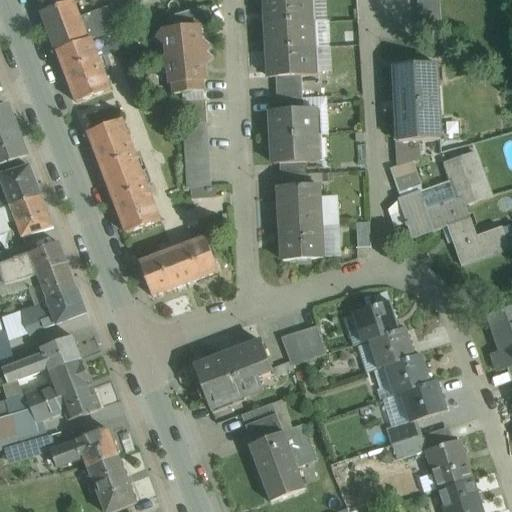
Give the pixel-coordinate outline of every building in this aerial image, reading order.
[(37,0),(43,13),(73,2),(72,2),(71,0),(37,0)] [(308,0),(265,0),(267,25),(310,23),(308,0)] [(439,0),(417,0),(420,38),(442,37),(439,0)] [(73,2),(43,13),(56,49),(87,40),(79,18),(73,2)] [(79,18),(87,40),(92,39),(121,31),(112,6),(79,18)] [(204,8),(169,18),(173,31),(201,28),(201,29),(209,26),(204,8)] [(310,23),(267,25),(268,51),(312,49),(310,23)] [(251,43),(262,42),(261,26),(250,27),(251,43)] [(173,31),(164,32),(158,39),(166,46),(167,57),(167,58),(206,54),(211,48),(203,41),(201,29),(201,28),(173,31)] [(92,39),(57,52),(77,104),(111,91),(92,39)] [(312,49),(268,51),(270,79),(276,79),(301,77),(314,76),(312,49)] [(206,54),(167,58),(167,57),(160,65),(169,72),(170,85),(173,85),(174,95),(204,92),(203,82),(207,81),(206,68),(212,59),(206,54)] [(436,65),(395,67),(399,143),(419,142),(441,141),(436,65)] [(301,77),(276,79),(276,89),(302,87),(301,77)] [(302,87),(276,89),(277,101),(303,99),(302,87)] [(326,98),(303,99),(303,111),(315,110),(316,136),(328,136),(326,98)] [(303,99),(277,101),(278,113),(303,111),(303,99)] [(206,101),(184,102),(185,126),(207,125),(206,101)] [(7,107),(0,109),(0,137),(17,132),(7,107)] [(278,113),(271,113),(273,139),(316,136),(315,110),(303,111),(278,113)] [(88,134),(107,183),(142,170),(123,121),(88,134)] [(207,125),(185,126),(189,189),(193,189),(192,189),(193,189),(211,188),(207,125)] [(17,132),(0,137),(0,166),(26,157),(17,132)] [(316,136),(273,139),(274,165),(281,165),(307,163),(318,163),(316,136)] [(420,152),(419,142),(399,143),(396,143),(396,154),(420,152)] [(420,152),(396,154),(397,167),(413,162),(421,162),(420,152)] [(459,201),(428,212),(421,194),(399,202),(407,224),(406,225),(408,228),(413,241),(448,228),(462,267),(510,249),(503,229),(478,238),(466,206),(491,197),(476,154),(446,165),(459,201)] [(397,167),(390,169),(399,195),(422,187),(413,162),(397,167)] [(307,163),(281,165),(281,176),(307,175),(307,163)] [(30,168),(0,177),(6,196),(0,197),(0,211),(42,198),(30,168)] [(107,183),(126,235),(161,221),(142,170),(107,183)] [(307,175),(281,176),(282,190),(310,188),(310,175),(307,175)] [(211,188),(193,189),(194,199),(215,198),(215,187),(211,188)] [(282,190),(279,190),(281,229),(322,227),(319,188),(310,188),(282,190)] [(42,198),(0,211),(0,233),(10,230),(7,223),(16,219),(23,238),(54,229),(42,198)] [(371,247),(370,224),(357,225),(359,248),(371,247)] [(322,227),(281,229),(283,262),(323,259),(322,227)] [(206,239),(174,251),(187,285),(219,273),(206,239)] [(24,257),(15,260),(23,281),(39,277),(68,266),(59,244),(24,257)] [(21,247),(0,253),(0,266),(15,260),(24,257),(21,247)] [(174,251),(140,264),(153,298),(187,285),(174,251)] [(68,266),(39,277),(23,281),(6,286),(10,295),(42,286),(49,303),(77,292),(68,266)] [(77,292),(49,303),(51,310),(45,312),(43,305),(21,311),(21,312),(30,335),(86,314),(77,292)] [(392,303),(355,315),(364,344),(370,342),(401,332),(392,303)] [(511,308),(489,316),(502,352),(493,355),(499,372),(508,369),(511,367),(511,308)] [(318,326),(306,330),(315,359),(327,356),(318,326)] [(306,330),(294,334),(304,363),(315,359),(306,330)] [(407,330),(401,332),(370,342),(379,371),(386,369),(386,368),(416,359),(416,358),(407,330)] [(294,334),(281,338),(292,366),(304,363),(294,334)] [(73,338),(41,350),(44,356),(16,366),(3,371),(8,384),(15,382),(21,381),(28,378),(49,370),(50,372),(82,360),(73,338)] [(263,343),(230,356),(245,395),(263,388),(259,377),(274,372),(263,343)] [(10,346),(0,349),(0,372),(3,371),(16,366),(10,346)] [(230,356),(196,368),(211,408),(245,395),(230,356)] [(416,359),(386,368),(386,369),(396,398),(402,395),(433,385),(423,356),(416,358),(416,359)] [(82,360),(50,372),(55,385),(26,396),(31,410),(32,410),(92,387),(82,360)] [(21,381),(15,382),(19,393),(32,388),(28,378),(21,381)] [(439,383),(433,385),(402,395),(411,423),(412,424),(418,422),(449,412),(439,383)] [(92,387),(32,410),(37,424),(66,414),(69,421),(101,410),(92,387)] [(273,404),(242,416),(246,427),(277,415),(273,404)] [(31,410),(20,413),(26,428),(37,424),(32,410),(31,410)] [(277,415),(246,427),(253,445),(284,433),(277,415)] [(12,416),(0,419),(0,441),(18,436),(12,416)] [(411,423),(388,430),(393,446),(400,444),(423,437),(423,436),(418,422),(412,424),(411,423)] [(303,425),(285,433),(299,468),(317,461),(303,425)] [(119,457),(109,430),(54,452),(60,467),(85,458),(89,469),(119,457)] [(253,445),(250,446),(273,503),(307,490),(299,468),(285,433),(284,433),(253,445)] [(423,437),(400,444),(405,458),(428,451),(423,436),(423,437)] [(45,439),(22,445),(26,457),(48,451),(45,439)] [(473,479),(461,441),(428,452),(433,468),(434,468),(441,489),(473,479)] [(119,457),(89,469),(105,511),(118,511),(137,505),(119,457)] [(482,511),(473,479),(441,489),(448,511),(482,511)]
